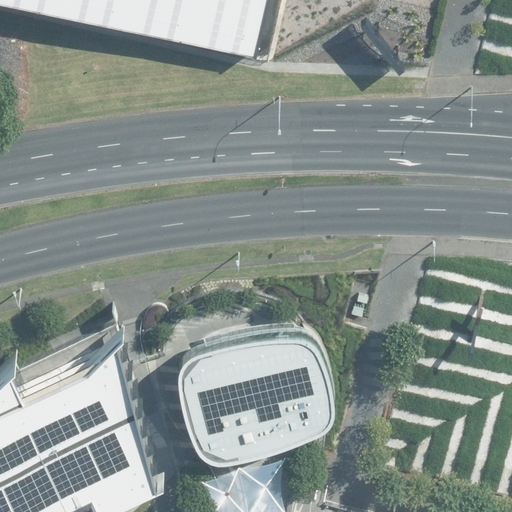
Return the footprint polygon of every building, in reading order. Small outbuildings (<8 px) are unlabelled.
[(67,0),(247,42),(258,0),(67,0)] [(0,511),(104,511),(109,508),(104,497),(159,471),(120,320),(104,328),(24,363),(31,379),(27,381),(12,354),(0,365),(0,511)] [(316,420),(324,415),(328,412),(330,410),(334,404),(336,396),(335,384),(333,371),(328,355),(323,344),(320,335),(317,331),(313,327),(309,325),(303,322),(297,321),(289,321),(277,322),(265,324),(254,326),(239,329),(223,332),(208,337),(192,342),(187,344),(184,347),(180,350),(177,355),(175,360),(173,366),(173,372),(175,381),(177,394),(180,405),(185,424),(188,432),(191,438),(194,443),(197,446),(201,449),(206,452),(211,453),(216,453),(221,453),(227,452),(234,450),(245,448),(262,442),(278,437),(294,430),(306,425),(316,420)] [(284,511),(281,496),(280,475),(283,460),(270,467),(255,470),(236,472),(215,482),(202,486),(208,497),(210,509),(209,511),(284,511)] [(381,511),(349,503),(347,509),(334,506),(332,511),(381,511)]
